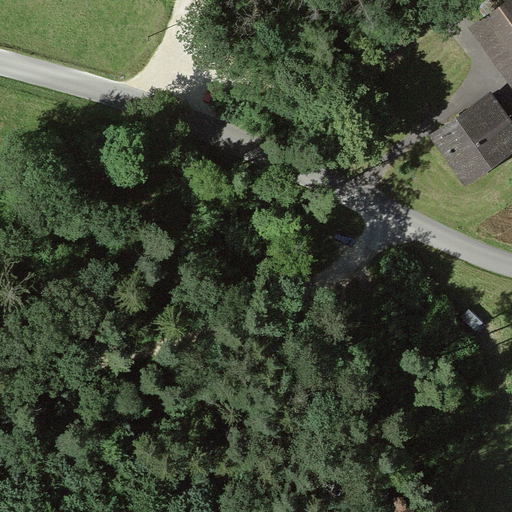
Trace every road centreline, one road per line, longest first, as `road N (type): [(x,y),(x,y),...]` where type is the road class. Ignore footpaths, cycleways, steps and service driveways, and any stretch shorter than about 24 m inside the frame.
road 1 (track): [(267,511),(329,332),(329,182),(244,269),(145,342),(0,377)]
road 2 (tertiary): [(0,61),(157,106),(511,260)]
road 3 (track): [(224,135),(366,62),(424,21),(468,32),(477,74),(353,196)]
